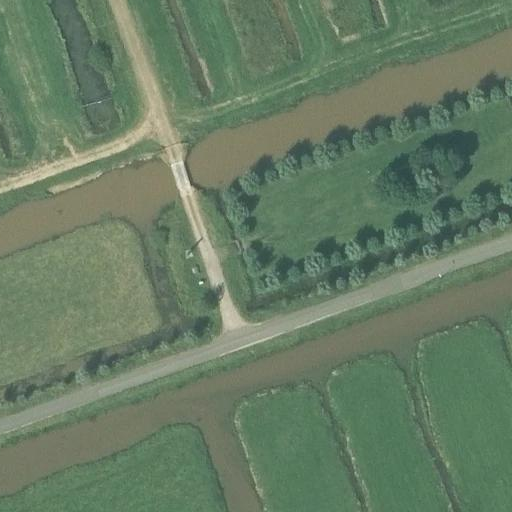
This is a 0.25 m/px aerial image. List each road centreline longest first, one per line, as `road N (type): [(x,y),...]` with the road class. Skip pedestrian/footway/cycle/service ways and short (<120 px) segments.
road 1 (unclassified): [(0,427),(511,241)]
road 2 (track): [(240,341),(176,162)]
road 3 (track): [(116,0),(176,162)]
